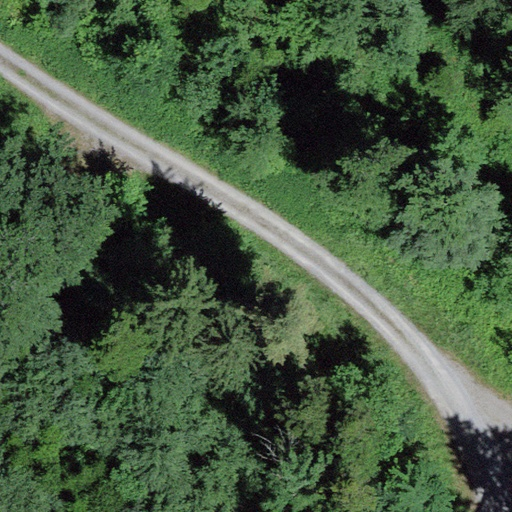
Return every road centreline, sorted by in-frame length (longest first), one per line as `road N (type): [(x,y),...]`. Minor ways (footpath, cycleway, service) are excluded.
road 1 (track): [(0,58),(269,224),(433,363),(468,412),(490,511)]
road 2 (track): [(140,144),(0,157)]
